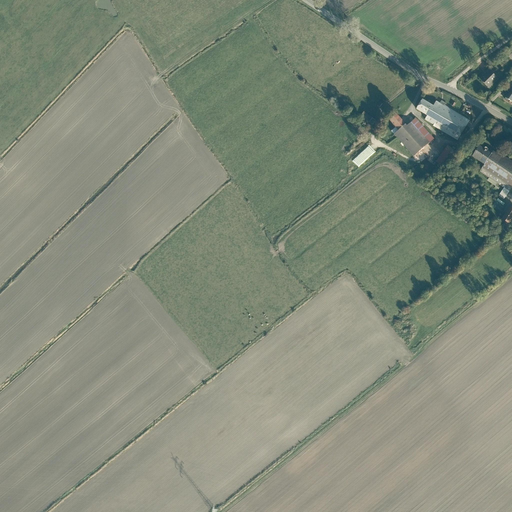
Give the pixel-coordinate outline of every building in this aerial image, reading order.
[(489,88),(499,79),(491,70),(484,76),(486,78),(483,81),(489,88)] [(459,141),(474,120),(445,102),(443,104),(437,100),(434,105),(424,99),(418,109),(430,117),(428,119),(436,125),(435,127),(459,141)] [(373,125),(377,120),(365,112),(361,117),(373,125)] [(408,126),(398,114),(391,121),(400,133),(408,126)] [(397,136),(415,156),(434,139),(417,120),(409,127),(408,126),(400,133),(397,136)] [(458,153),(448,147),(438,162),(448,168),(458,153)] [(493,154),(481,147),(474,157),(485,165),(493,154)] [(510,192),(511,188),(511,160),(505,156),(504,158),(495,152),(493,154),(485,165),(481,173),(510,192)] [(511,225),(511,223),(511,206),(502,219),(511,225)]
